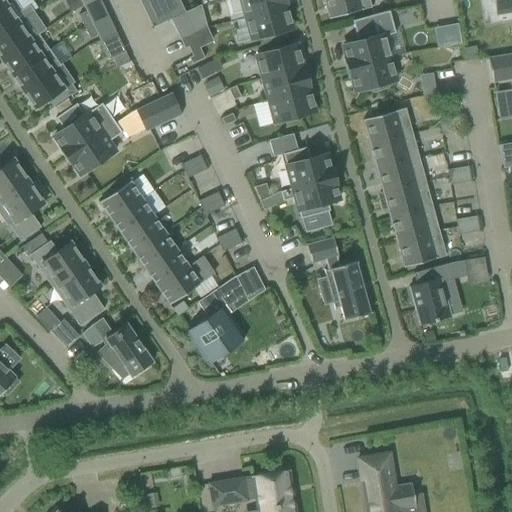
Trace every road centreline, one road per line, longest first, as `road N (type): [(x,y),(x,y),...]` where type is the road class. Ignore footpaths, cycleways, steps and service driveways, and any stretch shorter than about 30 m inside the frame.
road 1 (residential): [(6,511),(47,482),(286,441),(305,446),(322,464),(330,511)]
road 2 (residential): [(304,0),(404,362)]
road 3 (residential): [(193,393),(0,108)]
road 4 (residential): [(193,393),(404,362)]
road 5 (residential): [(0,425),(193,393)]
